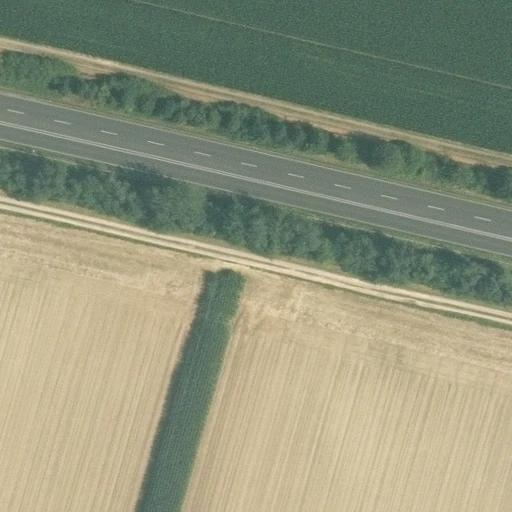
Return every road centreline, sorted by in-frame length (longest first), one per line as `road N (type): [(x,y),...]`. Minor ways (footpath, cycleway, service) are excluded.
road 1 (trunk): [(511,234),(0,116)]
road 2 (track): [(511,324),(0,208)]
road 3 (track): [(0,54),(511,168)]
